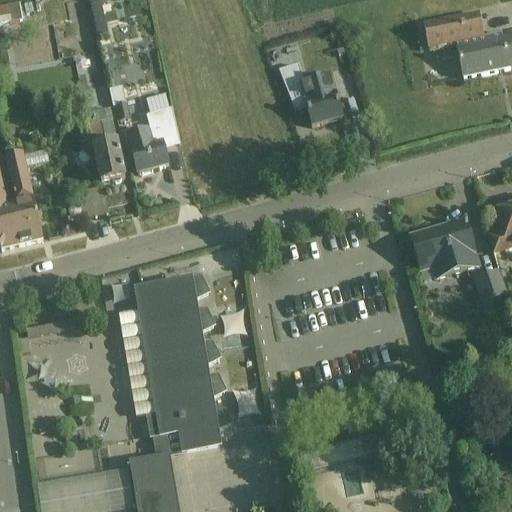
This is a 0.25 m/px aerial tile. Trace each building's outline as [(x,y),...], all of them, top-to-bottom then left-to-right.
[(95,30),(88,0),(63,0),(71,36),(95,30)] [(9,31),(36,25),(31,6),(4,12),(9,31)] [(457,46),(465,83),(511,72),(511,37),(508,39),(509,43),(494,46),(492,39),(485,41),(479,18),(425,30),(430,52),(457,46)] [(1,39),(5,50),(26,41),(22,31),(1,39)] [(304,49),(285,54),(292,83),(299,81),(313,131),(344,122),(337,97),(327,100),(325,95),(317,97),(304,49)] [(107,99),(98,59),(86,62),(94,102),(107,99)] [(125,91),(112,94),(116,110),(119,109),(122,125),(132,123),(129,107),(125,91)] [(129,141),(132,154),(139,178),(170,170),(164,148),(179,144),(172,113),(150,119),(154,134),(129,141)] [(87,119),(102,185),(103,187),(126,182),(111,114),(87,119)] [(41,161),(43,171),(60,168),(58,158),(41,161)] [(44,245),(29,185),(23,159),(11,162),(13,171),(14,171),(14,174),(11,175),(13,185),(18,206),(13,208),(23,250),(44,245)] [(18,206),(13,185),(11,175),(14,174),(14,171),(13,171),(11,162),(0,164),(0,253),(3,255),(23,250),(13,208),(18,206)] [(109,218),(103,190),(79,195),(86,224),(109,218)] [(75,204),(63,208),(69,228),(81,224),(75,204)] [(511,210),(492,217),(504,257),(511,255),(511,210)] [(437,288),(482,275),(464,217),(408,234),(421,275),(432,272),(437,288)] [(163,462),(233,449),(201,281),(131,294),(163,462)] [(240,348),(262,345),(259,322),(237,325),(240,348)] [(148,472),(153,511),(197,511),(191,466),(148,472)] [(91,511),(147,511),(146,475),(119,475),(119,484),(95,485),(96,508),(92,508),(91,511)]
